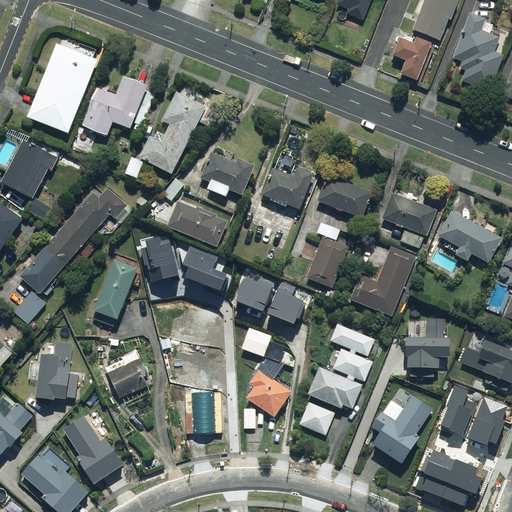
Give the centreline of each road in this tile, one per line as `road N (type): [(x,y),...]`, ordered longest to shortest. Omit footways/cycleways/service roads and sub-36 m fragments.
road 1 (secondary): [(100,0),(511,164)]
road 2 (residential): [(134,511),(197,483),(251,478),(317,487),(384,511)]
